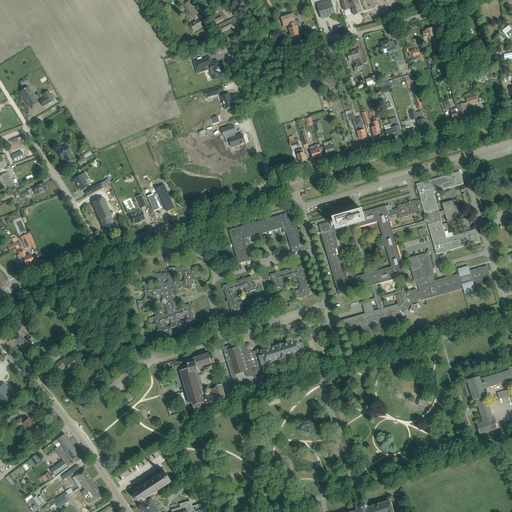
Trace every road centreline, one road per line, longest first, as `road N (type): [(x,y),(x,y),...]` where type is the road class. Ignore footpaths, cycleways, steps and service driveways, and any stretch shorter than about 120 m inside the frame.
road 1 (residential): [(221,336),(156,357),(132,295),(138,268),(180,253),(202,255),(216,278)]
road 2 (unclassified): [(242,43),(303,47),(473,0)]
road 3 (unclassified): [(293,181),(511,115)]
road 4 (unclassified): [(102,255),(271,188)]
road 5 (residential): [(175,453),(174,441),(232,404),(318,371)]
road 6 (residential): [(0,141),(19,134),(32,140),(102,255)]
road 7 (residential): [(345,363),(506,317)]
road 8 (residential): [(301,206),(460,161)]
road 9 (residential): [(355,486),(511,438)]
road 10 (unclassified): [(271,188),(227,57),(231,45),(242,43)]
road 11 (residential): [(355,486),(318,371)]
